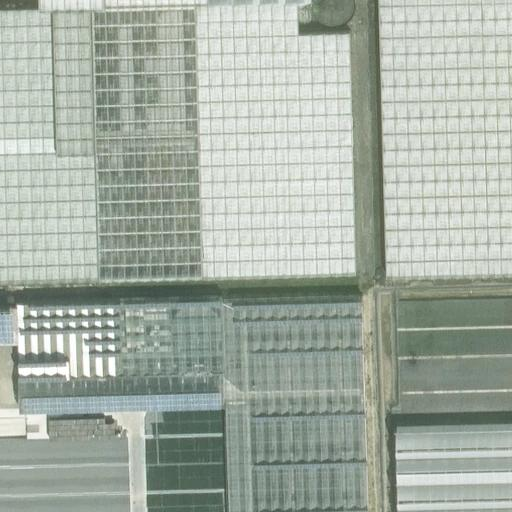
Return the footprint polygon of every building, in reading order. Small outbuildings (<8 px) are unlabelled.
[(39,0),(40,6),(0,7),(0,280),(356,272),(350,30),(299,32),(298,0),(39,0)] [(350,8),(352,1),(351,0),(311,0),(312,1),(313,9),(318,15),(324,19),(332,21),(340,19),(346,15),(350,8)] [(511,0),(379,0),(386,275),(511,272),(511,0)] [(19,402),(20,409),(25,409),(224,401),(228,511),(368,511),(362,295),(223,299),(223,295),(120,298),(125,372),(19,375),(19,402)] [(18,341),(19,375),(125,372),(120,298),(17,301),(17,305),(18,341)] [(0,341),(18,341),(17,305),(0,305),(0,341)]
